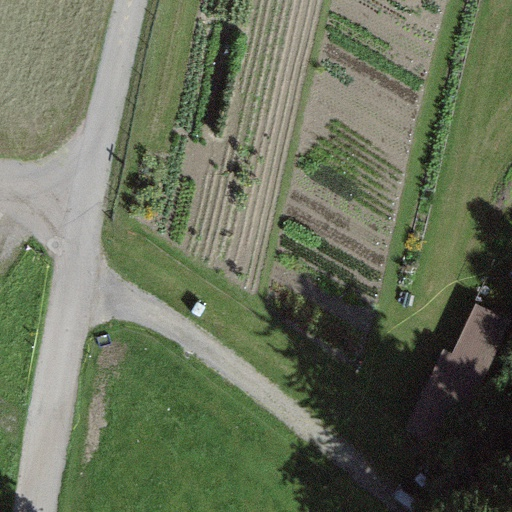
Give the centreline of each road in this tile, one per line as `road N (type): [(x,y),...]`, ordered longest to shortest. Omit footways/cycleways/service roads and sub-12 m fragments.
road 1 (track): [(0,200),(78,272),(432,511)]
road 2 (unclassified): [(41,511),(78,272),(137,0)]
